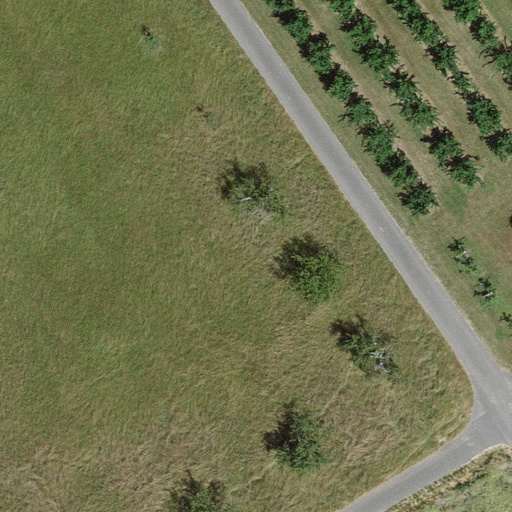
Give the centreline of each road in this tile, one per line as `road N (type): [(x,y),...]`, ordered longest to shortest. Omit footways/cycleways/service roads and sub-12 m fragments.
road 1 (track): [(511,406),(229,0)]
road 2 (track): [(353,511),(511,418)]
